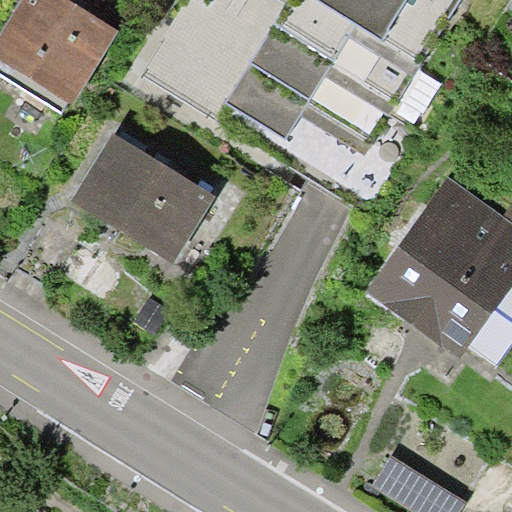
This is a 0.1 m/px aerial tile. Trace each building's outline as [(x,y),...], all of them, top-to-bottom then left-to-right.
[(19,0),(0,32),(0,58),(69,101),(74,104),(119,31),(69,0),(19,0)] [(461,0),(288,0),(225,101),(286,139),(300,116),(364,155),(461,0)] [(0,75),(62,113),(69,101),(0,58),(0,75)] [(175,264),(217,196),(113,132),(71,200),(175,264)] [(504,216),(449,176),(365,291),(458,359),(511,285),(511,206),(504,216)] [(170,310),(150,297),(135,321),(155,334),(170,310)] [(459,511),(466,502),(392,455),(373,485),(415,511),(459,511)]
